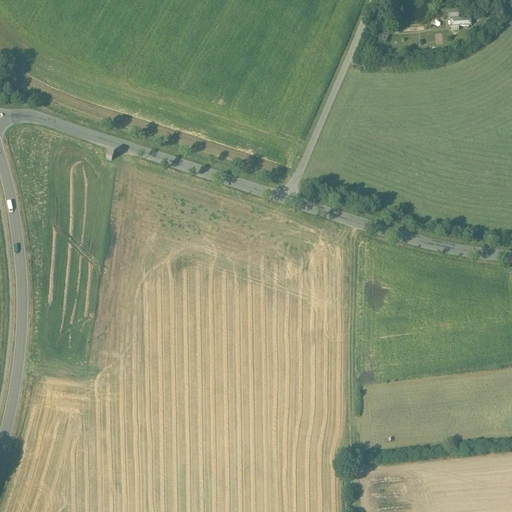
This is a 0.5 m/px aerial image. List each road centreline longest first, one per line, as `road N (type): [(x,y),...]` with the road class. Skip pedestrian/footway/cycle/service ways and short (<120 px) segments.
road 1 (residential): [(0,118),(34,116),(402,237),(511,257)]
road 2 (tertiary): [(0,450),(15,388),(22,290),(0,160)]
